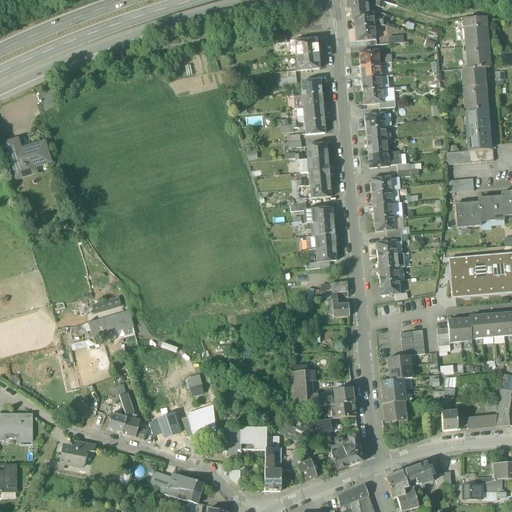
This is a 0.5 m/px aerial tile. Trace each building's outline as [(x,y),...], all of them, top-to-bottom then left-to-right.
[(363,0),(345,0),(347,10),(351,10),(351,16),(368,14),(367,5),(365,6),(363,0)] [(368,14),(351,16),(352,22),(354,22),(354,29),(374,27),(373,14),(368,14)] [(466,20),(467,29),(486,28),(485,18),(478,17),(466,20)] [(374,27),(354,29),(356,42),(375,40),(374,30),(374,27)] [(486,28),(467,29),(467,40),(466,40),(467,59),(469,59),(470,70),(483,69),(489,68),(486,28)] [(285,36),(273,39),(274,45),(287,44),(285,36)] [(402,36),(389,37),(390,45),(403,43),(402,36)] [(316,41),(290,43),(291,52),(295,52),(295,57),(297,56),(297,57),(318,55),(316,41)] [(378,51),(359,53),(360,66),(379,65),(378,51)] [(318,55),(297,57),(298,67),(295,67),(296,70),(295,70),(295,72),(319,70),(318,55)] [(379,65),(360,66),(361,79),(381,77),(379,65)] [(470,70),(464,70),(465,82),(463,82),(464,100),(466,100),(467,111),(487,110),(483,69),(470,70)] [(381,77),(361,79),(362,92),(382,90),(381,77)] [(320,81),(301,83),(302,97),(321,95),(320,81)] [(382,90),(362,92),(363,106),(379,104),(383,104),(383,102),(382,90)] [(321,95),(302,97),(303,110),(323,108),(321,95)] [(383,104),(379,104),(379,109),(395,108),(395,101),(383,102),(383,104)] [(323,108),(303,110),(304,122),(324,121),(323,108)] [(487,110),(467,111),(468,122),(466,122),(468,141),(470,141),(471,152),(481,151),(486,151),(490,150),(487,110)] [(384,115),(364,116),(366,130),(385,128),(384,115)] [(324,121),(304,122),(306,136),(325,134),(324,121)] [(385,128),(366,130),(367,143),(386,141),(385,128)] [(44,143),(20,151),(17,141),(6,144),(7,147),(13,164),(17,178),(36,173),(34,167),(50,162),(44,143)] [(386,141),(367,143),(368,156),(387,154),(386,141)] [(326,145),(307,147),(308,161),(327,159),(326,145)] [(13,164),(7,147),(0,149),(0,150),(5,166),(13,164)] [(471,152),(469,152),(470,164),(482,163),(481,151),(471,152)] [(469,152),(458,153),(459,165),(470,164),(469,152)] [(458,153),(446,154),(447,166),(459,165),(458,153)] [(387,154),(368,156),(369,169),(389,168),(387,154)] [(308,161),(308,173),(328,172),(327,159),(308,161)] [(328,172),(308,173),(310,186),(329,185),(328,172)] [(390,178),(370,180),(371,194),(391,192),(398,191),(400,191),(399,179),(398,179),(390,179),(390,178)] [(473,180),(461,181),(462,193),(474,192),(473,180)] [(461,181),(448,182),(449,194),(462,193),(461,181)] [(329,185),(310,186),(311,200),(331,198),(329,185)] [(391,192),(371,194),(373,207),(392,205),(391,192)] [(501,197),(478,199),(478,203),(479,203),(480,223),(481,223),(504,221),(504,217),(511,217),(510,193),(501,193),(501,197)] [(292,199),(293,207),(306,206),(305,198),(292,199)] [(478,203),(455,205),(457,229),(481,227),(481,223),(480,223),(479,203),(478,203)] [(401,204),(392,205),(393,218),(402,217),(401,204)] [(392,205),(373,207),(374,220),(393,218),(392,205)] [(332,209),(312,211),(313,224),(333,222),(332,209)] [(304,225),(313,224),(312,211),(303,212),(304,225)] [(402,217),(393,218),(394,230),(400,229),(403,229),(402,217)] [(393,218),(374,220),(375,233),(387,232),(394,231),(394,230),(393,218)] [(333,222),(313,224),(315,237),(334,235),(333,222)] [(394,231),(387,232),(387,238),(401,236),(400,229),(394,230),(394,231)] [(334,235),(315,237),(316,250),(335,248),(334,235)] [(388,243),(376,244),(377,258),(397,256),(395,243),(395,242),(388,243)] [(316,250),(317,263),(319,263),(336,262),(335,248),(316,250)] [(511,254),(449,260),(452,300),(511,295),(511,254)] [(397,256),(377,258),(378,270),(398,269),(397,256)] [(398,269),(378,270),(380,283),(399,282),(398,269)] [(399,282),(380,283),(381,297),(400,295),(399,282)] [(347,284),(330,285),(331,294),(336,294),(345,293),(347,293),(347,284)] [(92,306),(95,315),(121,308),(118,299),(92,306)] [(348,305),(337,305),(337,299),(332,300),(333,318),(349,317),(348,305)] [(129,313),(88,324),(92,337),(118,330),(132,327),(133,326),(129,313)] [(511,313),(502,315),(504,337),(511,336),(511,313)] [(502,315),(491,316),(493,338),(504,337),(502,315)] [(491,316),(480,317),(482,339),(493,338),(491,316)] [(480,317),(469,318),(469,320),(471,340),(472,340),(473,340),(482,339),(480,317)] [(469,320),(458,321),(460,343),(469,343),(470,343),(472,342),(472,340),(471,340),(469,320)] [(458,321),(447,322),(447,324),(449,342),(449,345),(451,344),(460,343),(458,321)] [(132,327),(118,330),(121,340),(134,337),(132,327)] [(407,358),(390,360),(390,359),(387,360),(388,371),(411,368),(410,359),(410,357),(407,357),(407,358)] [(451,366),(440,367),(441,375),(452,375),(451,366)] [(411,368),(388,371),(389,382),(403,380),(403,381),(412,380),(411,368)] [(314,371),(291,373),(293,391),(310,390),(310,383),(314,382),(314,371)] [(511,376),(503,375),(500,390),(511,392),(511,391),(511,376)] [(190,389),(201,386),(202,386),(199,376),(187,379),(190,389)] [(456,378),(446,379),(444,389),(455,391),(456,378)] [(403,380),(389,382),(381,383),(382,394),(404,391),(403,381),(403,380)] [(190,389),(192,398),(203,395),(201,386),(190,389)] [(112,395),(118,393),(116,387),(110,389),(112,395)] [(352,389),(333,392),(334,401),(331,401),(331,399),(330,398),(318,400),(317,400),(318,409),(330,407),(354,404),(352,389)] [(455,391),(444,389),(443,399),(451,400),(453,401),(455,391)] [(318,395),(310,396),(310,390),(293,391),(294,403),(306,406),(307,413),(319,412),(318,409),(317,400),(318,400),(318,395)] [(511,392),(500,390),(496,414),(496,427),(510,426),(509,416),(511,398),(511,392)] [(404,391),(382,394),(383,405),(404,402),(404,403),(406,402),(405,400),(404,391)] [(132,412),(126,395),(120,396),(127,418),(133,420),(133,416),(132,412)] [(451,400),(443,399),(441,414),(449,413),(451,400)] [(383,405),(382,405),(385,423),(399,421),(406,420),(404,403),(404,402),(383,405)] [(354,404),(330,407),(332,420),(356,418),(354,404)] [(113,407),(107,406),(104,416),(110,418),(111,415),(113,407)] [(194,435),(195,439),(212,433),(208,420),(213,418),(210,408),(187,416),(188,418),(194,435)] [(449,413),(441,414),(442,432),(458,431),(456,413),(449,413)] [(32,415),(3,416),(3,435),(4,435),(16,435),(16,434),(21,434),(21,443),(32,443),(32,415)] [(126,418),(111,415),(110,418),(107,429),(121,434),(122,435),(122,436),(122,435),(127,418),(126,418)] [(163,435),(164,439),(180,434),(173,415),(158,420),(158,421),(163,435)] [(316,421),(308,417),(308,418),(302,415),(298,423),(303,426),(314,431),(316,431),(316,421)] [(304,432),(271,417),(266,426),(298,444),(304,432)] [(495,417),(468,420),(468,430),(494,427),(495,417)] [(133,420),(127,418),(122,435),(135,439),(138,429),(140,422),(135,421),(133,420)] [(187,437),(194,435),(188,418),(182,420),(187,437)] [(406,420),(399,421),(400,430),(400,431),(404,431),(407,431),(406,420)] [(158,421),(149,425),(154,438),(163,435),(158,421)] [(329,421),(318,422),(316,421),(316,431),(314,431),(314,434),(316,434),(331,433),(329,421)] [(147,432),(138,429),(135,439),(144,441),(147,432)] [(240,432),(240,451),(265,451),(266,451),(266,438),(266,430),(240,430),(240,432)] [(400,430),(384,432),(385,438),(404,436),(404,431),(400,431),(400,430)] [(223,431),(225,456),(240,456),(240,451),(240,432),(223,431)] [(358,435),(348,438),(349,444),(346,445),(347,447),(343,448),(343,449),(349,467),(359,463),(361,460),(358,435)] [(278,438),(266,438),(266,451),(273,451),(278,451),(278,438)] [(342,440),(335,440),(335,448),(337,449),(338,451),(343,449),(343,448),(342,447),(342,440)] [(96,446),(76,442),(75,449),(86,451),(86,452),(94,453),(96,446)] [(86,451),(75,449),(70,452),(64,450),(62,456),(61,456),(59,464),(83,468),(86,452),(86,451)] [(338,451),(331,454),(336,471),(349,467),(343,449),(338,451)] [(266,451),(265,451),(265,492),(280,492),(280,471),(271,471),(271,469),(272,469),(273,467),(273,459),(273,451),(266,451)] [(295,451),(292,466),(290,465),(287,472),(298,472),(298,470),(299,466),(303,451),(295,451)] [(310,462),(299,466),(298,470),(298,472),(302,484),(316,479),(310,462)] [(426,463),(402,472),(408,489),(412,487),(421,485),(422,489),(422,490),(425,489),(424,485),(433,482),(426,463)] [(494,481),(502,481),(511,480),(511,464),(493,465),(494,479),(494,481)] [(4,472),(0,472),(0,493),(16,493),(16,472),(4,472)] [(402,472),(386,478),(386,479),(392,500),(397,498),(405,496),(403,490),(408,489),(402,472)] [(450,473),(441,474),(444,485),(444,487),(451,486),(450,473)] [(441,474),(434,477),(438,487),(444,485),(441,474)] [(181,478),(173,475),(172,479),(168,489),(178,490),(181,478)] [(172,479),(164,476),(163,480),(162,480),(162,483),(161,488),(168,489),(172,479)] [(204,485),(181,478),(178,490),(178,489),(186,491),(200,495),(204,485)] [(40,481),(36,490),(44,493),(47,483),(40,481)] [(502,481),(494,481),(494,482),(494,494),(502,493),(502,481)] [(489,485),(482,486),(482,492),(482,493),(482,494),(494,494),(494,482),(489,483),(489,485)] [(364,486),(338,497),(340,508),(351,503),(358,500),(368,496),(364,486)] [(475,486),(462,486),(462,501),(482,500),(482,494),(482,493),(482,492),(482,486),(475,486)] [(408,489),(403,490),(405,496),(397,498),(400,511),(404,511),(418,508),(413,491),(412,487),(408,489)] [(161,488),(157,488),(156,490),(159,491),(160,491),(160,493),(161,494),(161,495),(162,495),(167,496),(175,499),(178,490),(161,488)] [(186,491),(178,489),(178,490),(175,499),(187,502),(197,505),(200,495),(186,491)] [(373,511),(368,496),(358,500),(360,511),(373,511)] [(184,511),(186,506),(161,500),(159,509),(176,511),(181,511),(184,511)] [(360,511),(358,500),(351,503),(352,511),(360,511)] [(197,505),(187,502),(186,506),(184,511),(200,511),(202,505),(197,505)]
